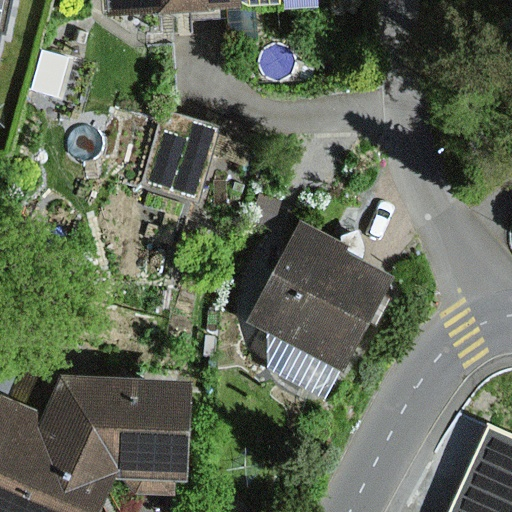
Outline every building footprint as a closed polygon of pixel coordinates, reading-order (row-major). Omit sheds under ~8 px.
[(13,0),(0,0),(0,35),(0,34),(7,36),(13,0)] [(221,0),(108,0),(110,18),(192,13),(192,23),(224,21),(221,0)] [(221,0),(224,21),(225,43),(262,40),(260,8),(282,6),(281,0),(221,0)] [(60,99),(71,59),(42,51),(31,91),(60,99)] [(270,139),(209,113),(202,129),(208,132),(201,149),(251,171),(258,154),(263,156),(270,139)] [(183,206),(165,200),(160,214),(178,221),(183,206)] [(348,253),(352,246),(302,220),(247,323),(266,333),(250,362),(328,403),(396,278),(348,253)] [(218,232),(196,224),(186,252),(208,261),(218,232)] [(193,382),(62,378),(46,416),(3,398),(0,404),(0,511),(103,511),(117,482),(128,482),(128,498),(179,500),(179,485),(190,486),(193,382)]
